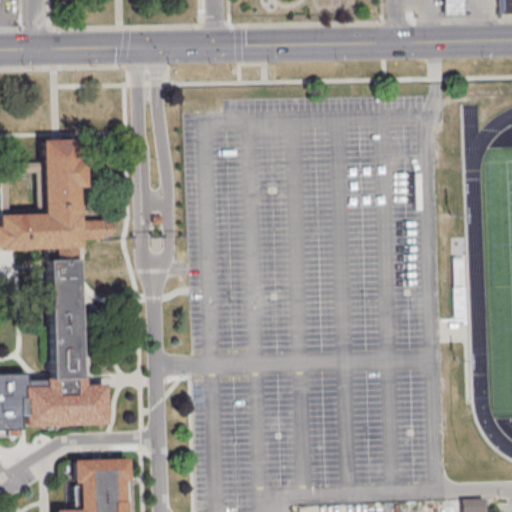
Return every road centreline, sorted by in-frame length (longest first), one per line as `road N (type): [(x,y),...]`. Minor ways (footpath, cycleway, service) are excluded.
road 1 (secondary): [(264,45),(0,49)]
road 2 (secondary): [(511,39),(352,43)]
